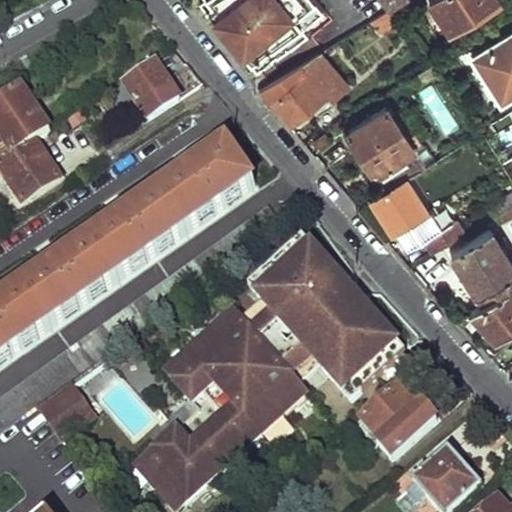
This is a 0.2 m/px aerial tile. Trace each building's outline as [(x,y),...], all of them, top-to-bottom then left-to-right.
[(318,5),(314,0),(194,0),(221,30),(227,25),(234,33),(228,38),(255,67),(272,50),(274,53),(304,29),(299,22),(318,5)] [(381,0),(388,8),(399,0),(381,0)] [(430,0),(451,35),(500,5),(496,0),(430,0)] [(378,30),(396,22),(390,8),(372,16),(378,30)] [(227,25),(221,30),(228,38),(234,33),(227,25)] [(511,32),(473,56),(501,99),(511,92),(511,32)] [(257,87),(290,127),(325,97),(328,101),(347,88),(317,51),(280,72),(257,87)] [(127,114),(138,131),(182,101),(157,65),(124,87),(138,107),(127,114)] [(0,156),(0,166),(1,169),(36,144),(50,134),(22,91),(0,105),(0,136),(9,150),(0,156)] [(347,134),(372,175),(415,146),(389,106),(347,134)] [(91,121),(86,114),(75,122),(80,129),(91,121)] [(454,150),(459,158),(479,147),(474,138),(454,150)] [(1,169),(27,206),(60,184),(36,144),(1,169)] [(459,158),(454,150),(450,151),(450,150),(370,198),(394,234),(397,232),(407,249),(424,238),(433,253),(454,240),(454,239),(454,238),(455,238),(465,232),(457,219),(453,221),(449,215),(439,221),(432,211),(430,213),(415,186),(425,180),(438,197),(467,181),(466,178),(482,169),(472,155),(457,163),(455,160),(459,158)] [(0,308),(0,362),(255,191),(229,153),(0,308)] [(511,192),(493,204),(499,212),(511,203),(511,192)] [(511,203),(499,212),(503,219),(511,213),(511,203)] [(0,404),(0,432),(284,232),(270,212),(0,404)] [(452,250),(485,305),(511,287),(511,261),(489,227),(452,250)] [(166,376),(193,408),(217,388),(235,409),(193,447),(179,431),(136,469),(173,511),(181,511),(310,399),(293,380),(314,361),(345,397),(402,347),(314,247),(257,297),(272,315),(252,332),(236,315),(166,376)] [(470,314),(495,343),(511,332),(511,287),(485,305),(470,314)] [(41,413),(61,441),(93,419),(73,390),(41,413)] [(377,449),(391,464),(437,425),(421,407),(417,411),(399,391),(361,424),(380,445),(377,449)] [(414,489),(435,511),(461,511),(485,492),(452,456),(414,489)] [(491,511),(511,511),(511,508),(504,500),(491,511)]
